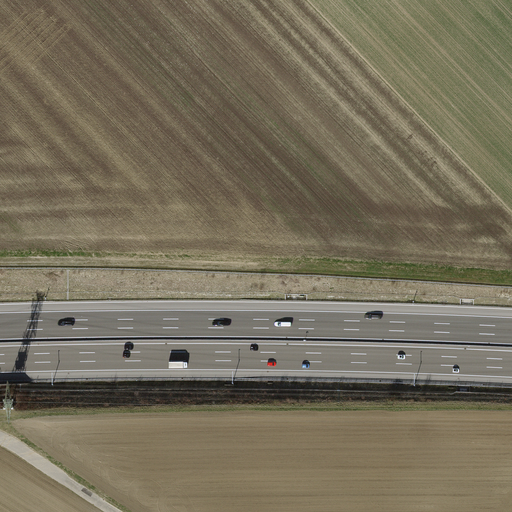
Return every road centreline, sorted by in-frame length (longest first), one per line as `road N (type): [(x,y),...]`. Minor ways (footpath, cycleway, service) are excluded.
road 1 (track): [(511,283),(0,264)]
road 2 (motorway): [(511,331),(0,326)]
road 3 (motorway): [(0,359),(511,364)]
road 4 (unclassified): [(114,511),(0,437)]
